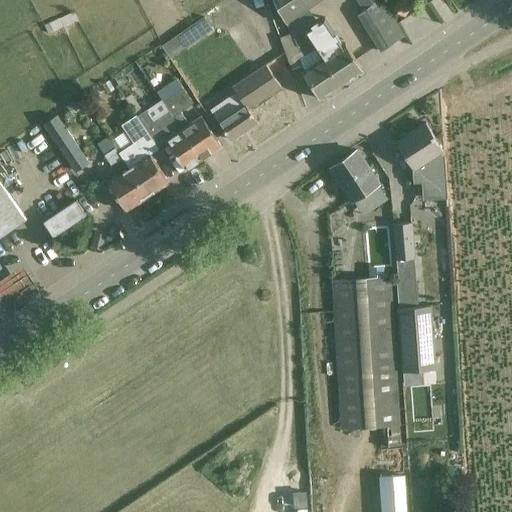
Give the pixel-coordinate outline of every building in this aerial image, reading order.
[(275,0),(287,23),(320,0),(275,0)] [(405,36),(383,0),(356,0),(364,12),(358,16),(381,51),(405,36)] [(400,0),(398,13),(416,16),(419,0),(400,0)] [(433,3),(425,8),(437,26),(445,21),(433,3)] [(60,33),(85,21),(81,12),(55,24),(60,33)] [(162,46),(171,58),(214,29),(205,16),(162,46)] [(346,43),(343,45),(336,34),(330,38),(319,22),(294,38),(298,46),(310,39),(341,85),(364,70),(346,43)] [(321,99),(341,85),(310,39),(298,46),(294,38),(292,33),(280,38),(292,69),(302,65),(304,70),(303,72),(321,99)] [(281,87),(266,64),(233,86),(236,92),(211,109),(231,140),(258,122),(249,108),(281,87)] [(202,116),(190,124),(182,112),(194,103),(184,88),(164,101),(170,111),(202,159),(222,146),(202,116)] [(170,111),(154,122),(148,113),(140,119),(156,143),(158,147),(167,141),(187,170),(202,159),(170,111)] [(156,143),(140,119),(137,115),(122,125),(134,143),(120,152),(123,159),(130,168),(148,195),(169,181),(148,149),(156,143)] [(58,116),(45,125),(76,171),(89,162),(58,116)] [(443,157),(440,153),(443,151),(434,138),(436,137),(427,122),(397,142),(413,167),(414,179),(425,178),(427,198),(449,197),(447,155),(443,157)] [(117,149),(107,156),(114,165),(123,159),(119,153),(117,149)] [(357,150),(331,168),(353,201),(380,183),(357,150)] [(127,210),(148,195),(130,168),(109,183),(127,210)] [(0,179),(0,237),(27,219),(0,179)] [(369,215),(394,201),(386,187),(361,202),(369,215)] [(77,198),(76,200),(44,220),(55,237),(88,215),(77,198)] [(413,222),(412,222),(393,224),(397,260),(398,281),(403,280),(401,260),(417,258),(413,222)] [(25,264),(0,280),(0,296),(10,311),(42,290),(25,264)] [(389,277),(369,279),(334,281),(344,427),(379,424),(380,447),(402,445),(401,424),(398,423),(389,277)] [(418,282),(398,283),(400,308),(420,306),(418,282)] [(420,306),(400,308),(405,370),(436,368),(431,306),(420,306)] [(440,429),(439,420),(420,420),(421,430),(440,429)] [(387,511),(414,511),(414,476),(387,476),(387,511)]
